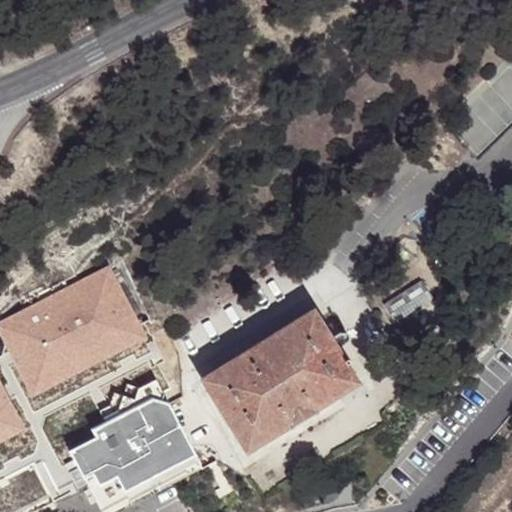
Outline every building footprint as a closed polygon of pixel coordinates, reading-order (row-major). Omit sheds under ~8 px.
[(30,317),(3,331),(28,383),(57,369),(61,375),(115,348),(112,341),(140,326),(115,275),(86,289),(82,281),(75,284),(41,302),(27,309),(30,317)] [(36,293),(41,302),(75,284),(70,276),(36,293)] [(383,301),(395,320),(433,297),(422,278),(383,301)] [(197,378),(244,454),(358,384),(313,308),(197,378)] [(57,369),(28,383),(32,391),(60,377),(63,384),(120,356),(116,349),(144,335),(140,326),(112,341),(115,348),(61,375),(57,369)] [(95,433),(69,447),(74,458),(77,463),(68,468),(73,479),(82,474),(102,511),(111,511),(202,465),(162,388),(156,376),(137,385),(134,396),(123,392),(118,406),(103,414),(105,418),(91,426),(95,433)] [(0,428),(19,419),(0,380),(0,428)] [(0,438),(23,427),(19,419),(0,428),(0,438)] [(65,463),(68,468),(77,463),(74,458),(65,463)] [(38,465),(0,484),(0,511),(31,511),(54,500),(38,465)]
